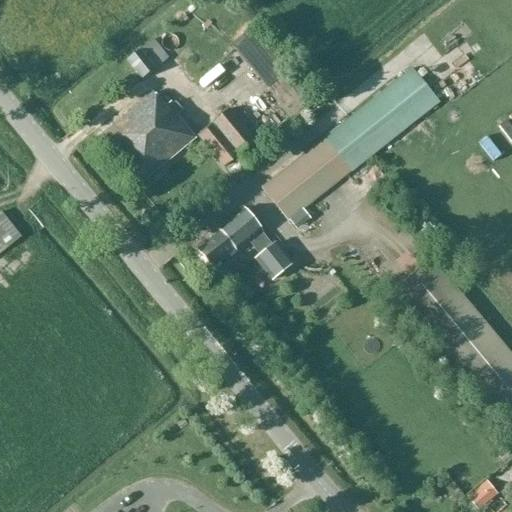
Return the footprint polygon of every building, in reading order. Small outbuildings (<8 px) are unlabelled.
[(231,44),(236,50),(253,37),(256,34),(251,28),(231,44)] [(265,52),(265,51),(253,37),(236,50),(235,51),(248,68),(262,85),(292,123),(315,103),(270,47),(265,52)] [(141,82),(167,60),(152,42),(126,62),(141,82)] [(350,174),(437,104),(410,70),(323,140),(350,174)] [(175,102),(168,108),(166,106),(163,107),(153,95),(102,138),(141,185),(195,140),(177,118),(184,113),(175,102)] [(228,110),(237,120),(248,110),(240,100),(228,110)] [(265,154),(260,148),(229,111),(197,138),(223,168),(237,155),(247,169),(265,154)] [(304,211),(350,174),(323,140),(261,190),(287,224),(289,223),(293,228),(308,217),(304,211)] [(233,251),(236,254),(248,244),(258,256),(253,260),(272,283),(294,265),(275,242),(269,247),(259,236),(261,234),(241,211),(217,232),(219,234),(198,251),(212,268),(233,251)] [(0,256),(8,249),(21,238),(0,214),(0,256)] [(511,358),(431,261),(432,260),(418,243),(394,263),(409,281),(393,295),(493,417),(496,415),(508,432),(511,428),(511,358)] [(511,479),(506,472),(498,479),(507,488),(511,483),(511,479)]
